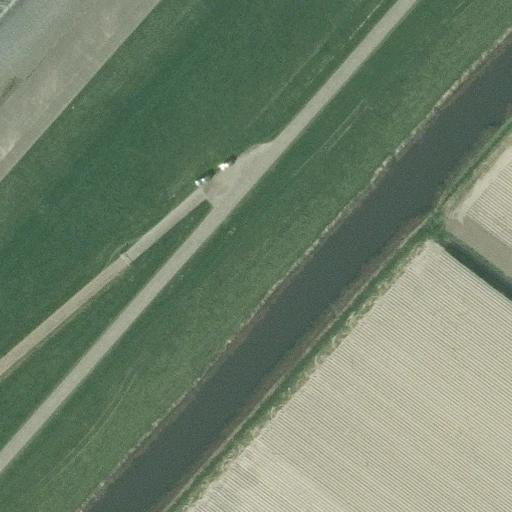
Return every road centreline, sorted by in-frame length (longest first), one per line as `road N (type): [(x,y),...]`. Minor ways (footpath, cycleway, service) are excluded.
road 1 (unclassified): [(0,462),(246,184)]
road 2 (unclassified): [(246,184),(214,189),(0,371)]
road 3 (unclassified): [(246,184),(412,0)]
